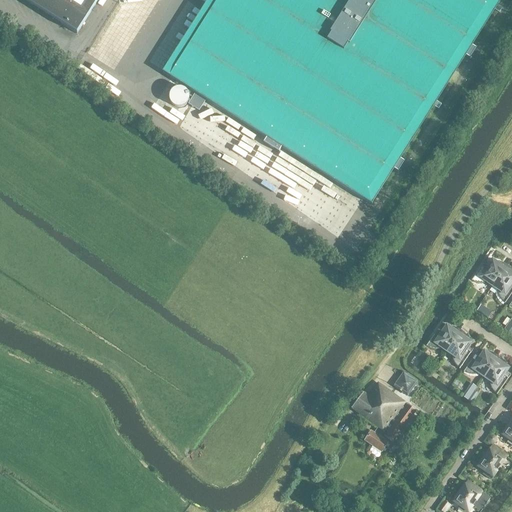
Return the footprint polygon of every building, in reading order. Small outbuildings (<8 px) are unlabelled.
[(22,0),(77,34),(98,0),(22,0)] [(279,153),(281,148),(372,205),(373,204),(372,203),(393,170),(398,173),(405,162),(400,159),(434,106),(439,109),(442,105),(437,101),(465,56),(470,59),(476,49),(472,46),(495,10),(500,13),(503,8),(498,5),(500,0),(208,0),(163,73),(195,94),(188,105),(199,112),(206,101),(267,139),(264,143),(279,153)] [(171,103),(172,105),(173,106),(174,107),(176,107),(178,108),(179,108),(181,108),(183,107),(184,107),(186,106),(187,105),(188,103),(189,102),(189,100),(189,98),(189,97),(189,95),(188,93),(187,92),(186,91),(184,90),(183,89),(181,88),(180,88),(178,88),(176,89),(175,89),(173,90),(172,91),(171,93),(170,94),(170,96),(169,97),(169,99),(170,100),(170,102),(171,103)] [(261,186),(300,205),(304,197),(292,191),(296,182),(269,169),(261,186)] [(487,283),(492,287),(505,269),(500,265),(501,263),(499,262),(497,262),(494,261),(492,260),(488,266),(484,263),(472,281),(473,281),(475,282),(478,283),(481,284),(484,284),(487,283)] [(505,303),(505,304),(511,294),(511,270),(510,272),(505,269),(492,287),(498,291),(498,294),(499,297),(501,299),(503,301),(505,303)] [(495,325),(501,329),(502,327),(502,328),(507,321),(500,316),(495,323),(496,324),(495,325)] [(441,349),(447,352),(459,334),(454,331),(456,328),(453,328),(451,327),(449,327),(447,326),(443,331),(439,329),(426,347),(427,347),(427,346),(430,348),(432,349),(435,349),(438,349),(441,349)] [(459,369),(460,370),(472,352),(468,349),(472,343),(470,342),(469,339),(468,338),(466,335),(465,338),(459,334),(447,352),(452,356),(453,359),(454,362),(455,365),(457,367),(459,369)] [(479,374),(484,378),(497,360),(492,357),(493,354),(491,353),(488,353),(486,353),(484,351),(480,357),(476,354),(464,372),(464,373),(464,372),(467,374),(470,375),(473,375),(475,375),(479,374)] [(496,395),(497,395),(509,377),(505,375),(509,369),(507,367),(506,365),(505,363),(503,361),(502,364),(497,360),(484,378),(490,382),(490,385),(491,388),(493,390),(495,393),(497,394),(496,395)] [(408,395),(418,382),(404,372),(394,387),(406,395),(408,395)] [(471,400),(479,386),(472,382),(464,396),(471,400)] [(351,408),(374,425),(378,427),(374,433),(371,431),(364,440),(382,452),(390,441),(392,443),(416,411),(405,403),(378,384),(369,396),(363,392),(351,408)] [(507,443),(511,445),(511,421),(503,435),(509,439),(507,443)] [(492,447),(479,467),(485,471),(483,474),(491,480),(496,473),(495,473),(497,471),(500,466),(506,457),(492,447)] [(469,511),(472,509),(471,508),(472,506),(475,502),(483,508),(490,498),(468,482),(454,502),(461,507),(458,510),(461,511),(469,511)] [(443,511),(446,511),(450,506),(443,501),(438,509),(443,511)]
